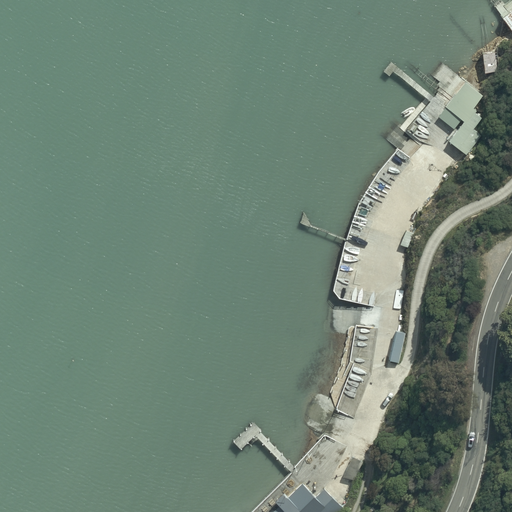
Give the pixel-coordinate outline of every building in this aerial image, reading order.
[(511,12),(511,11),(503,18),(511,30),(511,12)] [(498,51),(483,53),(485,73),(499,72),(498,51)] [(464,121),(449,140),(466,154),(482,134),(474,128),(484,116),(473,107),(483,95),(465,80),(445,106),(464,121)] [(405,334),(395,331),(388,359),(398,361),(405,334)] [(362,461),(352,456),(343,476),(353,480),(362,461)] [(335,511),(303,480),(270,511),(335,511)]
